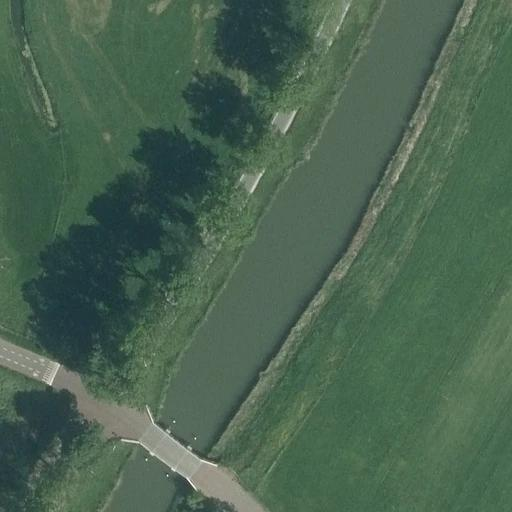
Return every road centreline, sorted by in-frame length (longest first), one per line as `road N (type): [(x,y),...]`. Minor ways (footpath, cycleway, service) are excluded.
road 1 (track): [(497,0),(380,255),(218,487)]
road 2 (unclassified): [(116,402),(233,218),(343,0)]
road 3 (tertiary): [(243,511),(116,402)]
road 4 (tertiary): [(116,402),(0,351)]
road 5 (unclassified): [(58,511),(116,402)]
